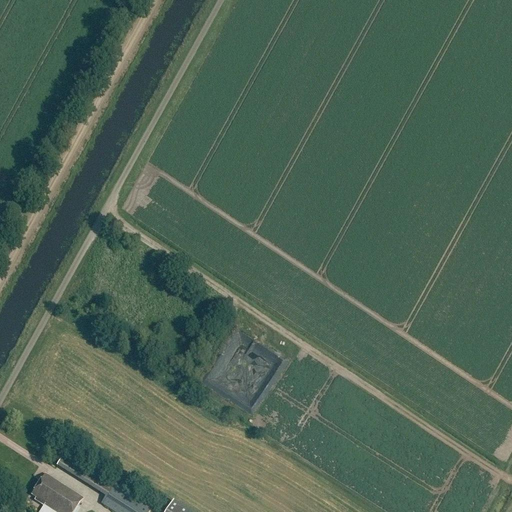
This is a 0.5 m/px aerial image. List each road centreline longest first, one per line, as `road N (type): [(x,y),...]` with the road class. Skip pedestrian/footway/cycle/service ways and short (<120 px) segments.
road 1 (unknown): [(108,209),(511,476)]
road 2 (unclassified): [(0,405),(223,0)]
road 3 (track): [(0,282),(156,0)]
road 4 (unknown): [(0,437),(110,511)]
